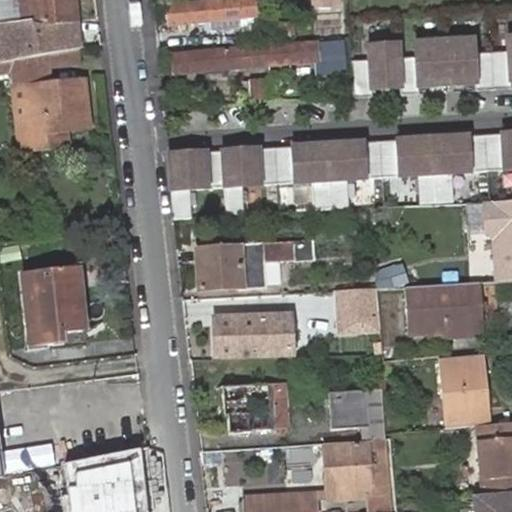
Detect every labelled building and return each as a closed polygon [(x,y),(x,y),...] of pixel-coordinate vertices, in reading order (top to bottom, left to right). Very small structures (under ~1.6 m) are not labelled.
[(80,46),(74,0),(16,0),(19,26),(0,28),(0,51),(1,63),(7,61),(9,61),(15,60),(80,46)] [(170,25),(214,21),(221,20),(242,18),(256,16),(253,0),(234,0),(168,6),(170,25)] [(265,0),(253,0),(256,16),(242,18),(239,26),(242,26),(248,27),(267,26),(265,0)] [(313,0),(313,9),(330,9),(329,0),(313,0)] [(341,0),(329,0),(330,9),(343,10),(341,0)] [(343,18),(343,10),(330,9),(313,9),(314,27),(313,33),(300,33),(300,41),(314,40),(315,38),(344,39),(343,18)] [(221,20),(209,22),(210,28),(239,26),(242,18),(221,20)] [(294,38),(293,24),(267,26),(248,27),(248,42),(294,38)] [(242,26),(239,26),(242,42),(248,42),(248,27),(242,26)] [(350,62),(353,99),(371,97),(371,90),(398,88),(399,96),(417,94),(417,88),(473,84),(474,91),(510,88),(509,82),(511,81),(511,36),(506,37),(507,52),(473,54),(472,39),(413,43),(414,58),(397,59),(396,44),(367,46),(368,61),(350,62)] [(341,42),(173,55),(175,76),(314,65),(315,77),(344,75),(341,42)] [(19,150),(46,147),(46,142),(46,132),(69,130),(86,128),(83,81),(53,83),(51,68),(81,65),(79,47),(15,60),(9,61),(7,61),(1,63),(0,62),(0,74),(18,71),(18,86),(12,87),(19,150)] [(271,80),(249,82),(250,100),(272,98),(271,80)] [(46,142),(46,147),(70,143),(69,130),(46,132),(46,142)] [(178,164),(169,165),(175,225),(191,223),(189,195),(225,192),(227,221),(244,220),(241,191),(313,186),(316,215),(348,212),(346,184),(418,179),(420,208),(453,205),(451,177),(511,172),(511,136),(449,141),(449,149),(443,150),(443,146),(434,147),(434,142),(431,142),(431,147),(422,148),(422,151),(416,151),(416,143),(344,148),(344,157),(338,157),(338,153),(329,154),(329,149),(326,149),(326,154),(317,155),(318,158),(312,158),(311,150),(239,155),(240,164),(234,164),(233,160),(225,161),(224,156),(184,158),(184,167),(178,167),(178,164)] [(449,149),(449,141),(434,142),(434,147),(443,146),(443,150),(449,149)] [(431,142),(416,143),(416,151),(422,151),(422,148),(431,147),(431,142)] [(344,157),(344,148),(329,149),(329,154),(338,153),(338,157),(344,157)] [(326,149),(311,150),(312,158),(318,158),(317,155),(326,154),(326,149)] [(240,164),(239,155),(224,156),(225,161),(233,160),(234,164),(240,164)] [(184,167),(184,158),(169,159),(169,165),(178,164),(178,167),(184,167)] [(511,201),(484,203),(486,235),(493,241),(496,282),(511,280),(511,201)] [(260,245),(196,249),(199,292),(263,287),(262,265),(314,260),(312,241),(260,245)] [(374,266),(376,288),(406,284),(404,263),(374,266)] [(51,337),(80,333),(74,270),(21,275),(30,348),(52,345),(51,337)] [(482,332),(479,283),(410,288),(414,337),(482,332)] [(378,290),(335,291),(337,336),(380,334),(378,290)] [(290,318),(213,320),(214,361),(291,358),(290,318)] [(81,343),(80,333),(51,337),(52,345),(81,343)] [(476,425),(489,424),(488,408),(485,408),(480,353),(430,358),(436,429),(476,425)] [(491,424),(484,353),(480,353),(485,408),(488,408),(489,424),(491,424)] [(272,386),(221,388),(223,416),(227,416),(228,434),(288,431),(287,414),(280,414),(279,396),(273,397),(272,386)] [(380,391),(364,392),(367,428),(361,428),(362,442),(377,442),(383,441),(380,391)] [(364,392),(329,394),(330,429),(361,428),(367,428),(364,392)] [(511,421),(491,424),(489,424),(476,425),(482,494),(511,491),(511,421)] [(390,497),(393,497),(388,441),(383,441),(377,442),(378,445),(325,449),(328,500),(365,498),(375,498),(390,497)] [(321,500),(328,500),(325,449),(317,449),(321,500)] [(75,511),(128,511),(122,467),(70,475),(75,511)] [(478,511),(511,511),(511,491),(482,494),(477,495),(478,511)] [(375,498),(365,498),(365,511),(391,511),(390,497),(375,498)] [(242,502),(242,511),(315,511),(315,498),(242,502)]
